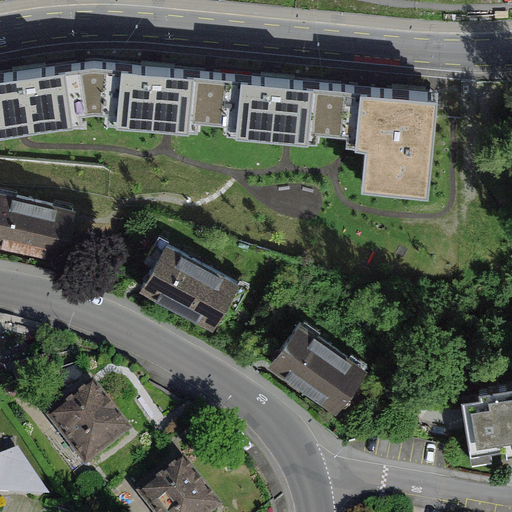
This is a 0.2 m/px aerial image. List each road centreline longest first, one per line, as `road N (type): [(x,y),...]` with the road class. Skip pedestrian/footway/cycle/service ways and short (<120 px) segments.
road 1 (residential): [(0,31),(72,18),(152,18),(511,46)]
road 2 (residential): [(308,469),(251,401),(201,366),(74,306),(0,284)]
road 3 (residential): [(308,469),(511,496)]
